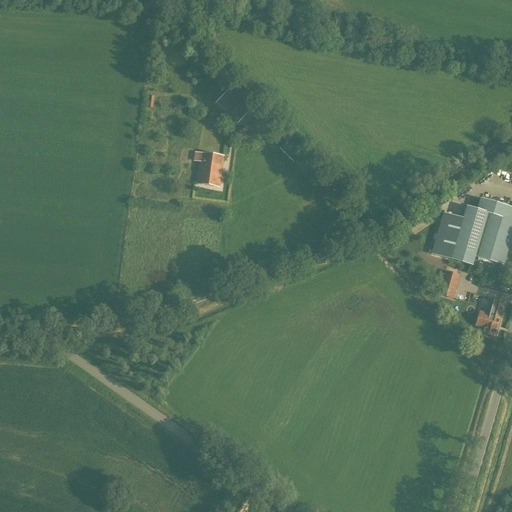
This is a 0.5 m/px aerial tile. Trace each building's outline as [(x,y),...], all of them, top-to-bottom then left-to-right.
[(229,90),(214,105),(236,126),(251,111),(229,90)] [(279,148),(293,163),(301,155),(287,141),(279,148)] [(200,154),(196,184),(219,187),(224,157),(200,154)] [(432,254),(472,266),(475,257),(503,265),(510,242),(511,235),(511,209),(480,200),(477,211),(466,208),(462,220),(459,219),(443,214),(432,254)] [(445,271),(438,296),(453,300),(460,275),(445,271)] [(504,277),(500,287),(508,290),(511,280),(504,277)] [(481,334),(495,338),(505,303),(494,300),(489,315),(480,312),(475,326),(483,328),(481,334)]
